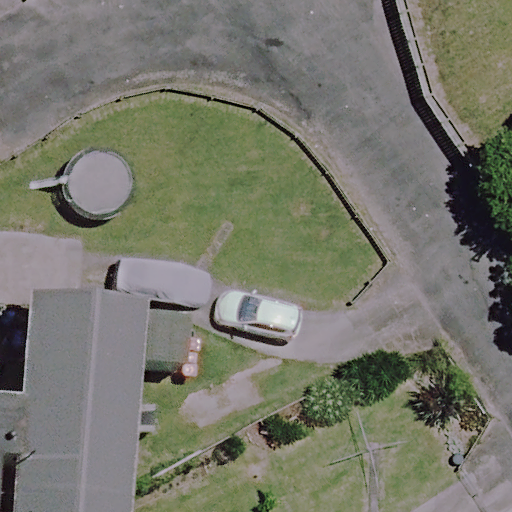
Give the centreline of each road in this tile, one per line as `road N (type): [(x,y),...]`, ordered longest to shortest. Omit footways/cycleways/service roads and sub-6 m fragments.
road 1 (residential): [(511,352),(257,0)]
road 2 (residential): [(164,0),(10,85)]
